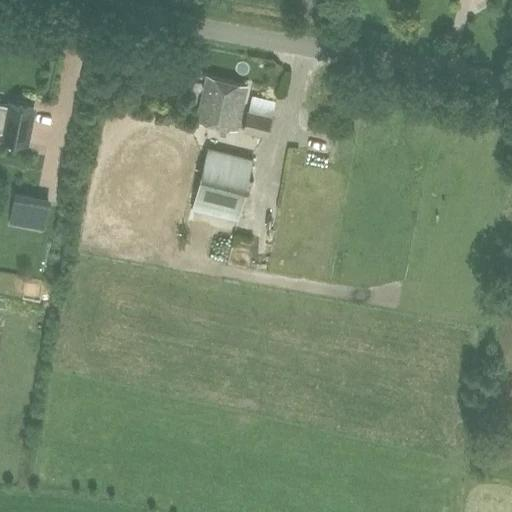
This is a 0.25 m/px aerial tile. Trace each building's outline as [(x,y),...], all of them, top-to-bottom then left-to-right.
[(204,75),(194,119),(235,128),(245,84),(204,75)] [(0,138),(26,144),(33,108),(7,102),(7,104),(0,102),(0,132),(1,132),(0,137),(0,138)] [(242,130),(266,136),(270,117),(247,111),(242,130)] [(238,217),(252,160),(206,149),(191,206),(238,217)] [(8,221),(44,228),(49,204),(13,197),(8,221)]
